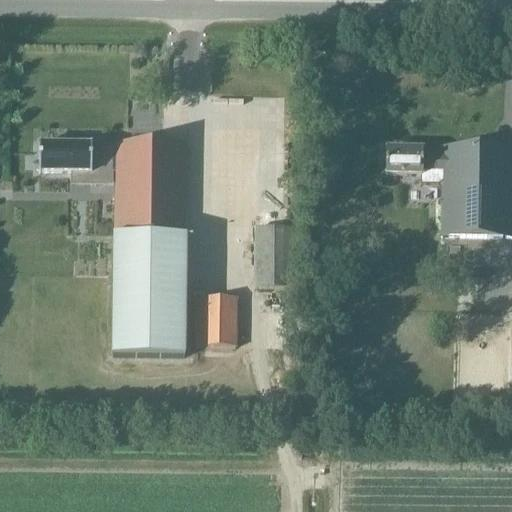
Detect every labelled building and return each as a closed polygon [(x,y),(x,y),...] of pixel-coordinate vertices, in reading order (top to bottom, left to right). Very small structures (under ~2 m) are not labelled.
[(226,116),(226,129),(247,130),(247,117),(226,116)] [(186,236),(186,146),(116,146),(115,153),(101,153),(101,156),(92,156),(92,149),(39,149),(39,178),(73,178),(73,186),(90,186),(90,178),(92,178),(92,177),(115,177),(115,235),(186,236)] [(511,240),(511,221),(511,150),(442,150),(442,156),(422,156),(422,151),(385,151),(385,177),(422,178),(422,174),(442,174),(441,239),(511,240)] [(255,229),(254,290),(292,290),(292,230),(255,229)] [(236,349),(236,301),(195,300),(194,349),(236,349)]
